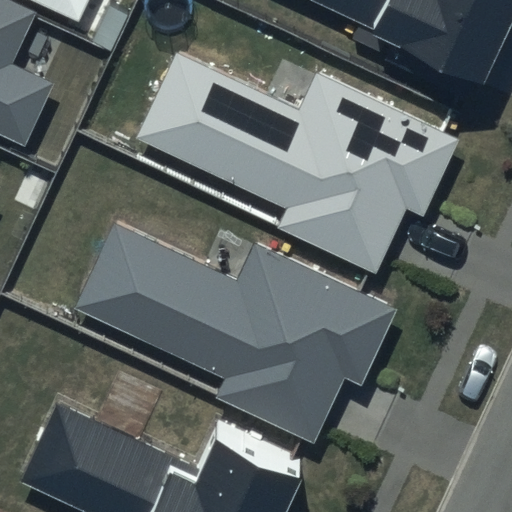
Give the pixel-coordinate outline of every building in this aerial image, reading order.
[(0,0),(0,133),(27,145),(56,83),(13,64),(36,14),(6,0),(0,0)] [(26,0),(77,23),(87,0),(26,0)] [(511,0),(310,0),(483,80),(511,17),(511,0)] [(298,109),(176,52),(136,137),(289,209),(279,228),(376,273),(406,210),(423,218),(461,138),(316,71),(298,109)] [(235,279),(114,222),(74,306),(226,378),(217,397),(313,443),(344,378),(362,387),(398,310),(253,241),(235,279)] [(196,467),(58,403),(20,485),(78,511),(281,511),(306,459),(218,419),(196,467)]
